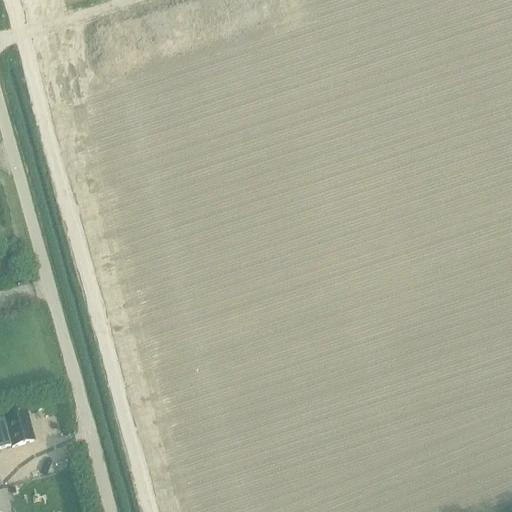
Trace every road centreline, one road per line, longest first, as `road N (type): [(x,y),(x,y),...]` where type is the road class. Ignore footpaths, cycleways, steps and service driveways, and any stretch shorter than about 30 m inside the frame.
road 1 (track): [(152,511),(10,0)]
road 2 (residential): [(108,511),(0,108)]
road 3 (track): [(0,39),(123,0)]
